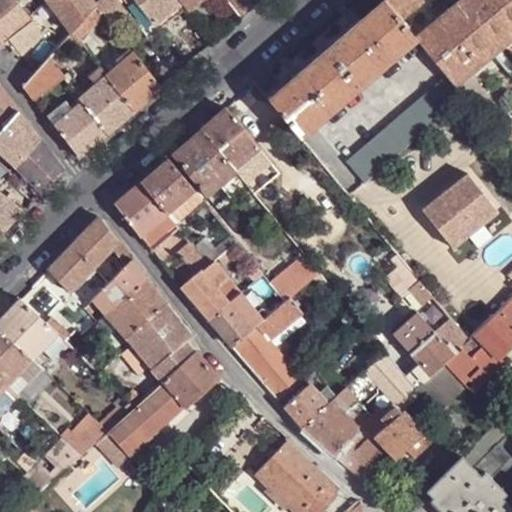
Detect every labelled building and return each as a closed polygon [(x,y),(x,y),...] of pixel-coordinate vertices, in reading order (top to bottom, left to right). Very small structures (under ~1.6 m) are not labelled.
[(30,17),(15,0),(0,0),(0,47),(10,65),(36,45),(24,29),(33,22),(30,17)] [(73,32),(97,4),(93,0),(47,0),(49,2),(52,7),(73,33),(73,32)] [(99,0),(97,4),(104,14),(116,28),(130,17),(141,9),(155,26),(183,4),(179,0),(99,0)] [(179,0),(183,4),(187,9),(189,11),(202,0),(179,0)] [(243,0),(224,0),(241,20),(252,10),(243,0)] [(386,0),(385,0),(360,21),(358,18),(354,22),(349,26),(351,29),(304,70),(300,67),(287,79),(283,82),(317,125),(418,39),(417,38),(402,19),(386,0)] [(419,0),(386,0),(402,19),(421,2),(419,0)] [(511,0),(463,0),(417,38),(418,39),(448,76),(455,85),(468,75),(511,38),(511,0)] [(52,7),(49,2),(30,17),(33,22),(52,7)] [(104,14),(97,4),(73,32),(80,41),(104,14)] [(141,9),(130,17),(148,39),(187,9),(183,4),(155,26),(141,9)] [(49,59),(57,69),(78,50),(83,46),(80,41),(73,32),(73,33),(49,59)] [(120,46),(129,57),(133,53),(125,43),(120,46)] [(161,89),(133,53),(129,57),(107,76),(135,112),(150,99),(161,89)] [(49,59),(25,87),(36,102),(43,97),(61,82),(65,80),(64,77),(57,69),(49,59)] [(501,140),(511,130),(511,127),(468,75),(455,85),(465,97),(501,140)] [(107,76),(81,100),(84,103),(109,135),(123,123),(135,112),(107,76)] [(348,163),(365,184),(465,97),(455,85),(448,76),(348,163)] [(65,89),(69,86),(67,82),(65,80),(61,82),(65,89)] [(317,125),(283,82),(267,96),(301,138),(317,125)] [(0,131),(18,111),(0,88),(0,131)] [(54,126),(74,111),(67,102),(48,118),(54,126)] [(109,135),(84,103),(74,111),(54,126),(80,159),(96,146),(109,135)] [(202,130),(235,170),(259,150),(227,110),(212,122),(202,130)] [(40,139),(18,111),(0,131),(0,151),(16,166),(40,139)] [(172,156),(207,196),(220,185),(236,172),(235,170),(202,130),(184,146),(172,156)] [(511,130),(501,140),(511,154),(511,130)] [(16,166),(38,187),(43,192),(64,171),(40,139),(16,166)] [(280,175),(259,150),(235,170),(236,172),(246,185),(255,196),(280,175)] [(142,182),(168,213),(169,211),(194,190),(169,159),(154,172),(142,182)] [(236,172),(220,185),(231,198),(246,185),(236,172)] [(420,211),(450,249),(457,244),(485,221),(497,212),(467,175),(420,211)] [(139,235),(168,213),(142,182),(126,195),(116,204),(139,235)] [(38,197),(43,192),(38,187),(33,192),(38,197)] [(194,190),(169,211),(178,222),(203,201),(194,190)] [(0,234),(23,212),(17,207),(0,193),(0,234)] [(23,212),(27,208),(22,203),(17,207),(23,212)] [(139,235),(151,252),(180,228),(168,213),(139,235)] [(100,219),(73,246),(93,268),(109,251),(119,242),(100,219)] [(457,244),(464,252),(492,230),(485,221),(457,244)] [(215,250),(221,257),(237,243),(231,236),(215,250)] [(207,240),(197,248),(210,265),(215,261),(221,257),(215,250),(207,240)] [(119,242),(109,251),(124,270),(133,260),(119,242)] [(177,254),(185,263),(195,277),(197,275),(203,271),(208,267),(190,244),(177,254)] [(48,272),(69,293),(93,268),(73,246),(48,272)] [(149,279),(133,260),(124,270),(110,284),(94,300),(92,302),(94,303),(96,302),(107,315),(149,279)] [(203,271),(217,289),(229,279),(215,261),(210,265),(208,267),(203,271)] [(280,296),(286,302),(290,298),(319,274),(309,262),(275,289),(280,296)] [(174,281),(180,289),(195,277),(185,263),(173,272),(178,278),(174,281)] [(404,264),(385,280),(401,299),(420,283),(404,264)] [(255,266),(247,272),(254,283),(256,282),(263,275),(255,266)] [(210,319),(229,304),(217,289),(203,271),(197,275),(195,277),(180,289),(210,319)] [(168,304),(149,279),(107,315),(125,335),(128,338),(168,304)] [(229,304),(240,294),(229,279),(217,289),(229,304)] [(20,300),(45,324),(51,319),(60,308),(35,285),(20,300)] [(252,331),(286,302),(280,296),(259,313),(242,292),(240,294),(229,304),(252,331)] [(87,296),(79,303),(85,310),(86,310),(94,303),(92,302),(87,296)] [(511,297),(497,312),(511,327),(511,297)] [(233,347),(281,402),(301,383),(286,363),(283,360),(269,342),(303,314),(290,298),(286,302),(252,331),(233,347)] [(0,320),(0,329),(32,360),(42,349),(57,334),(45,324),(20,300),(0,320)] [(138,352),(155,370),(187,342),(193,336),(168,304),(128,338),(131,343),(138,352)] [(210,319),(233,347),(252,331),(229,304),(210,319)] [(443,311),(439,307),(431,312),(439,322),(446,316),(443,311)] [(511,327),(497,312),(474,335),(484,346),(495,357),(496,357),(511,341),(511,327)] [(391,335),(410,354),(433,333),(414,314),(391,335)] [(116,343),(125,335),(107,315),(98,322),(116,343)] [(57,334),(63,340),(68,335),(51,319),(45,324),(57,334)] [(0,380),(6,387),(32,360),(0,329),(0,380)] [(452,356),(446,348),(433,333),(410,354),(416,361),(429,377),(443,364),(452,356)] [(57,334),(42,349),(53,360),(68,345),(64,342),(63,340),(57,334)] [(97,357),(72,334),(64,342),(68,345),(71,348),(74,351),(89,366),(97,357)] [(446,348),(452,356),(467,341),(461,334),(446,348)] [(452,356),(443,364),(450,371),(458,379),(475,364),(469,358),(484,346),(474,335),(467,341),(452,356)] [(197,352),(187,342),(155,370),(164,381),(197,352)] [(138,352),(131,343),(125,349),(131,357),(138,352)] [(401,374),(411,365),(406,359),(393,346),(385,354),(386,354),(389,360),(401,374)] [(475,364),(483,374),(499,360),(496,357),(495,357),(484,346),(469,358),(475,364)] [(219,378),(197,352),(164,381),(187,407),(219,378)] [(367,372),(370,377),(389,360),(386,354),(367,372)] [(411,365),(416,361),(410,354),(406,359),(411,365)] [(32,360),(6,387),(11,391),(17,397),(43,371),(32,360)] [(475,364),(458,379),(466,388),(473,396),(505,366),(499,360),(483,374),(475,364)] [(426,380),(415,391),(418,403),(434,418),(466,388),(458,379),(450,371),(443,364),(429,377),(426,380)] [(399,408),(415,395),(387,365),(373,378),(399,408)] [(348,388),(356,398),(368,387),(360,377),(348,388)] [(144,445),(187,407),(164,381),(152,393),(135,407),(126,416),(108,431),(114,438),(131,457),(144,445)] [(284,406),(302,427),(328,405),(309,384),(284,406)] [(6,387),(0,393),(0,406),(1,408),(6,408),(17,397),(11,391),(6,387)] [(135,407),(152,393),(147,388),(138,392),(133,392),(126,400),(135,407)] [(346,390),(332,402),(336,406),(339,403),(340,404),(351,395),(346,390)] [(126,416),(135,407),(126,400),(122,395),(114,404),(118,409),(126,416)] [(339,403),(336,406),(342,412),(356,400),(351,395),(340,404),(339,403)] [(356,400),(342,412),(351,421),(364,408),(356,400)] [(363,435),(351,421),(342,412),(336,406),(332,402),(328,405),(302,427),(346,465),(358,456),(355,453),(369,441),(363,435)] [(118,409),(100,424),(108,431),(126,416),(118,409)] [(393,424),(377,437),(388,450),(396,460),(413,445),(424,436),(406,414),(393,424)] [(71,436),(65,442),(73,449),(80,456),(93,443),(108,431),(100,424),(91,416),(71,436)] [(369,441),(370,442),(377,437),(393,424),(386,416),(363,435),(369,441)] [(5,417),(0,421),(0,430),(0,431),(4,434),(6,436),(15,427),(5,417)] [(426,492),(437,503),(473,468),(511,507),(511,436),(498,422),(426,492)] [(65,442),(71,436),(67,431),(61,438),(64,440),(65,442)] [(100,451),(114,438),(108,431),(93,443),(100,451)] [(413,445),(421,454),(431,445),(424,436),(413,445)] [(388,450),(377,437),(370,442),(369,441),(355,453),(358,456),(366,467),(367,468),(388,450)] [(131,457),(114,438),(100,451),(117,469),(131,457)] [(73,449),(65,442),(64,440),(53,450),(61,459),(73,449)] [(334,497),(338,488),(287,441),(254,472),(293,511),(319,511),(333,499),(334,497)] [(61,459),(54,466),(46,474),(53,480),(80,456),(73,449),(61,459)] [(37,452),(31,459),(42,470),(46,474),(54,466),(37,452)] [(33,478),(42,470),(31,459),(24,453),(17,462),(33,478)] [(357,474),(366,467),(358,456),(346,465),(357,474)] [(442,502),(451,511),(511,511),(511,507),(473,468),(437,503),(439,503),(442,502)] [(31,500),(53,480),(46,474),(42,470),(33,478),(20,490),(30,501),(31,500)] [(168,485),(160,495),(168,502),(177,494),(168,485)] [(359,499),(355,499),(347,506),(350,511),(361,511),(361,501),(359,499)] [(30,501),(24,506),(27,511),(37,511),(31,500),(30,501)]
